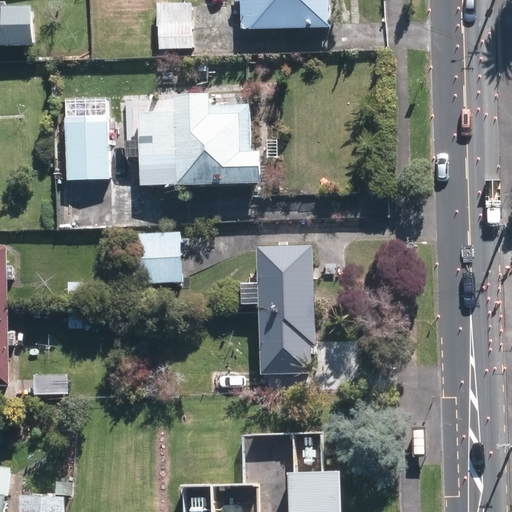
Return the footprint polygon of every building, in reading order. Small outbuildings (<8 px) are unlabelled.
[(0,0),(0,45),(48,45),(47,23),(47,1),(21,1),(21,0),(0,0)] [(250,0),(251,28),(340,26),(339,0),(250,0)] [(198,2),(164,3),(164,27),(166,27),(166,48),(200,47),(198,2)] [(165,90),(159,98),(129,98),(130,140),(145,140),(146,187),(276,184),(275,146),(260,147),(259,104),(249,104),(249,93),(179,94),(175,90),(165,90)] [(115,115),(68,117),(71,180),(118,178),(115,115)] [(188,229),(136,232),(139,284),(191,281),(188,229)] [(0,383),(20,383),(18,342),(24,342),(24,328),(18,328),(16,276),(24,276),(23,261),(16,261),(15,242),(0,242),(0,383)] [(322,243),(265,245),(269,371),(321,369),(321,352),(323,352),(323,345),(325,345),(322,243)] [(90,280),(72,280),(72,327),(89,327),(90,280)] [(257,371),(216,369),(215,390),(256,391),(257,371)] [(73,373),(40,372),(40,395),(73,395),(73,373)] [(421,428),(421,452),(432,451),(431,427),(421,428)] [(60,447),(34,447),(34,474),(61,474),(60,447)] [(0,511),(15,511),(23,462),(0,458),(0,511)] [(341,511),(340,472),(287,473),(287,511),(341,511)] [(32,490),(25,493),(24,511),(71,511),(73,492),(32,490)]
